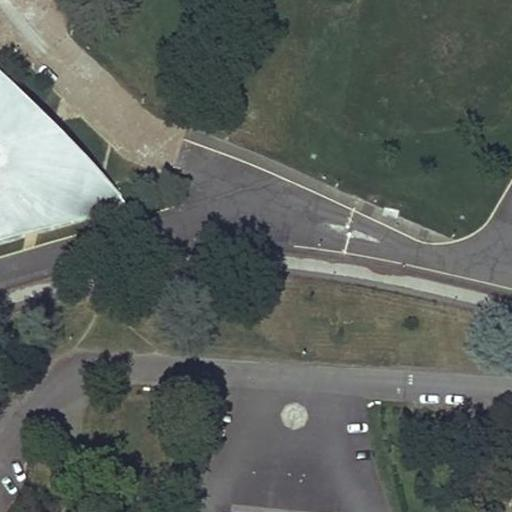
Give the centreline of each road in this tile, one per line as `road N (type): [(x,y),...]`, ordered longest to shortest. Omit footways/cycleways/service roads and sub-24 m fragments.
road 1 (residential): [(220,399),(357,409),(372,511)]
road 2 (residential): [(335,511),(186,498)]
